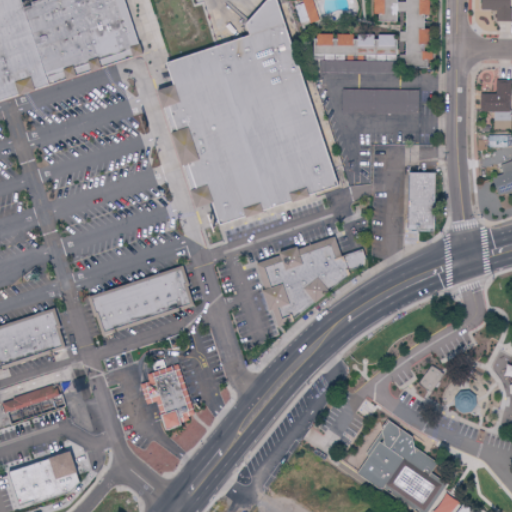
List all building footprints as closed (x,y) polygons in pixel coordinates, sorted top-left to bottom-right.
[(0,100),(0,0),(22,0),(25,9),(50,0),(121,0),(139,56),(0,100)] [(267,0),(275,0),(335,186),(337,191),(219,228),(211,204),(199,210),(157,91),(172,85),(166,65),(250,37),(244,24),(267,0)] [(301,5),(292,7),(298,25),(317,19),(311,0),(300,0),(301,5)] [(495,21),(510,22),(511,0),(479,0),(480,10),(496,11),(495,21)] [(511,81),(494,81),(494,93),(479,94),(479,112),(493,112),(494,130),(511,129),(511,81)] [(418,114),(418,90),(378,91),(378,115),(418,114)] [(511,161),(499,166),(502,175),(492,178),(498,196),(511,191),(511,161)] [(431,173),(404,173),(403,230),(429,231),(431,173)] [(256,266),(335,239),(342,259),(365,252),(365,268),(345,276),(277,332),(256,266)] [(91,299),(178,272),(189,305),(102,333),(91,299)] [(0,328),(52,312),(62,348),(0,370),(0,328)] [(417,383),(431,394),(448,373),(434,362),(417,383)] [(149,372),(178,364),(195,420),(165,429),(157,405),(149,407),(142,384),(152,381),(149,372)] [(501,376),(511,377),(511,367),(502,366),(501,376)] [(1,402),(5,412),(59,394),(57,387),(53,388),(52,384),(12,397),(13,398),(1,402)] [(468,389),(476,396),(476,399),(477,405),(474,407),(470,412),(462,413),(455,406),(455,401),(454,397),(460,390),(468,389)] [(360,472),(371,458),(368,454),(392,421),(416,436),(417,448),(440,463),(434,472),(451,484),(432,511),(418,511),(386,489),(382,489),(360,472)] [(9,471),(70,451),(80,482),(69,492),(35,504),(33,500),(20,505),(9,471)] [(449,511),(455,502),(442,494),(431,511),(449,511)]
